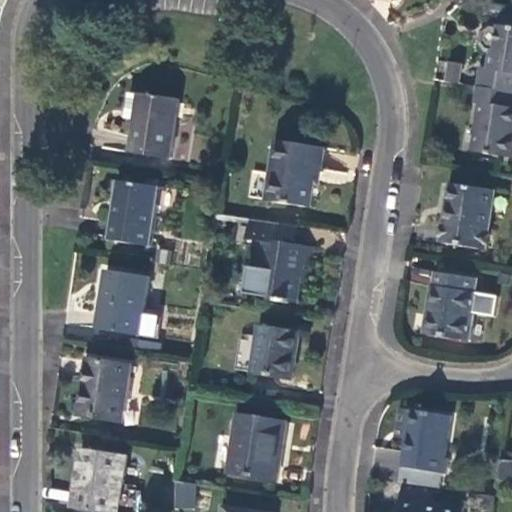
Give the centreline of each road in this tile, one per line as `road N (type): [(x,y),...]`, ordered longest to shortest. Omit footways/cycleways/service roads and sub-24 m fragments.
road 1 (residential): [(28,511),(16,93),(37,6),(46,0)]
road 2 (residential): [(304,0),(348,19),(386,79),(390,144),(353,368)]
road 3 (residential): [(353,368),(481,378),(511,372)]
road 4 (residential): [(353,368),(343,422),(345,511)]
